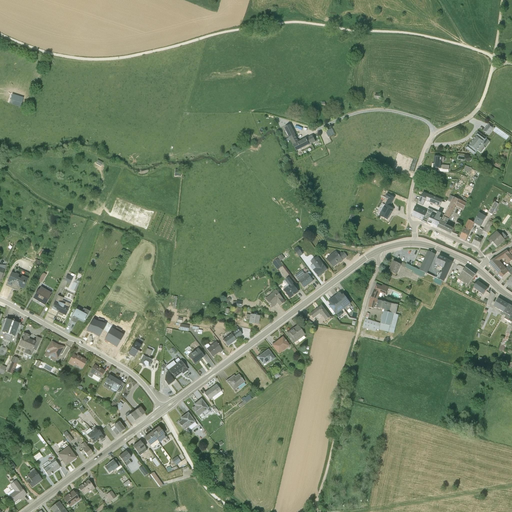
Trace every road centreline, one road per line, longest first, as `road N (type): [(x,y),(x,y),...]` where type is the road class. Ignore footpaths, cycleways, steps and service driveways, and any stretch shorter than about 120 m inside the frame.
road 1 (unclassified): [(0,32),(87,57),(295,20),(420,35),(493,61),(475,110),(435,133)]
road 2 (tertiary): [(162,411),(374,251)]
road 3 (residential): [(0,298),(130,372),(162,411)]
road 4 (track): [(317,511),(357,333)]
road 5 (track): [(511,485),(340,511)]
road 6 (tertiary): [(25,511),(162,411)]
road 7 (unclassified): [(162,411),(198,478),(238,511)]
